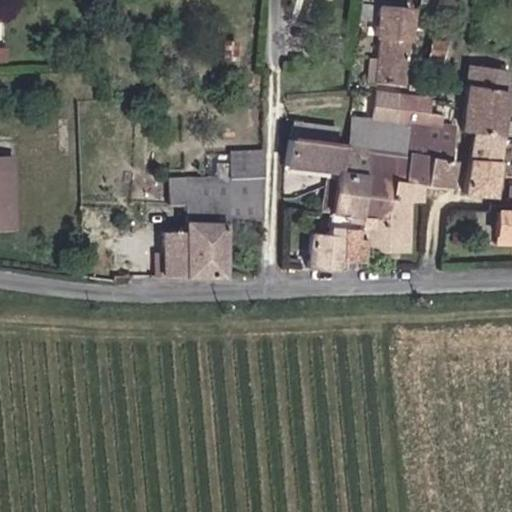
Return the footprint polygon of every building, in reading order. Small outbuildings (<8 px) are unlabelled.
[(368,20),(370,8),(356,6),(354,19),(368,20)] [(402,86),(408,10),(376,8),(374,37),(378,37),(376,61),(374,83),(402,86)] [(374,83),(376,61),(369,60),(367,82),(374,83)] [(499,184),(509,68),(467,65),(463,132),(468,132),(463,195),(495,198),(495,183),(499,184)] [(347,144),(287,140),(285,172),(324,175),(322,209),(329,209),(327,237),(310,235),(307,268),(342,270),(343,259),(363,261),(364,249),(410,250),(411,202),(417,202),(419,185),(449,187),(454,123),(442,122),(443,112),(430,111),(431,98),(373,94),(371,119),(349,117),(347,144)] [(222,275),(221,220),(264,220),(263,151),(231,151),(231,179),(168,179),(168,202),(183,201),(184,232),(162,232),(163,276),(222,275)] [(0,170),(11,170),(11,155),(0,155),(0,170)] [(0,230),(14,231),(11,170),(0,170),(0,230)] [(511,243),(511,212),(497,212),(496,243),(511,243)] [(163,276),(162,254),(153,254),(153,276),(163,276)]
